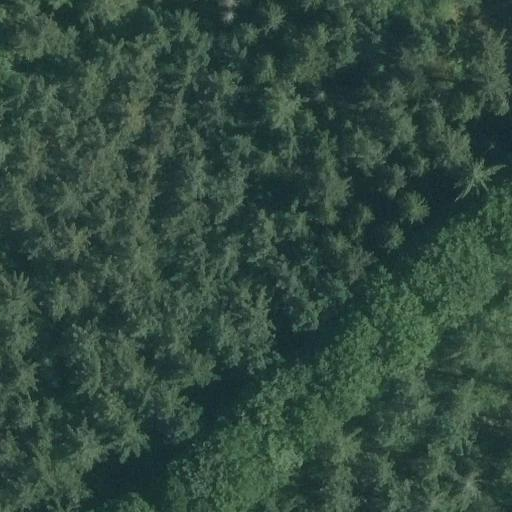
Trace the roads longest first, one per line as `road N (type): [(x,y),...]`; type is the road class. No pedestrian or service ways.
road 1 (track): [(0,206),(136,511)]
road 2 (track): [(315,382),(511,213)]
road 3 (track): [(165,511),(315,382)]
